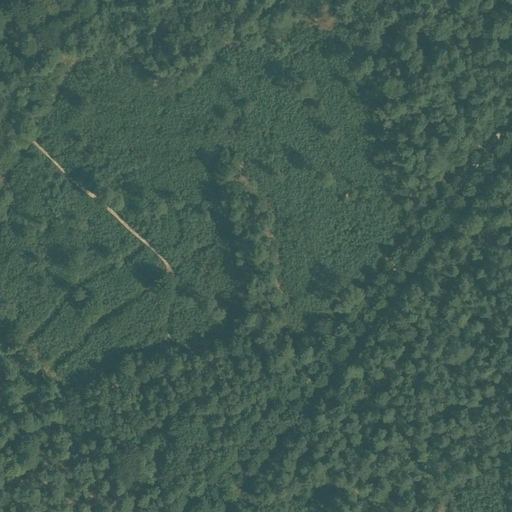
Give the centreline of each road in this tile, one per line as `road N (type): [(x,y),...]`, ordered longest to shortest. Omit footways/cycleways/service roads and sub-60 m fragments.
road 1 (track): [(511,117),(198,511)]
road 2 (track): [(200,510),(175,468),(170,301),(132,244),(0,112)]
